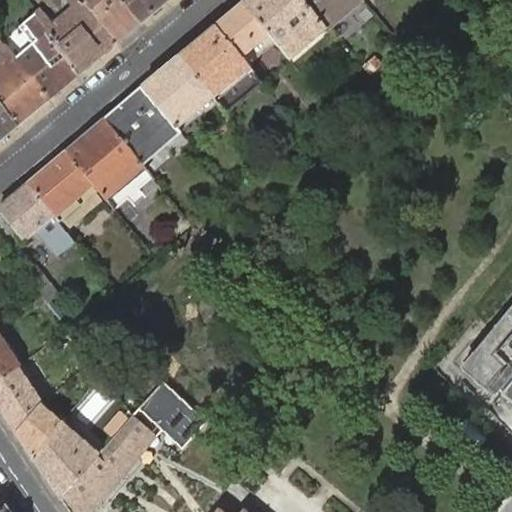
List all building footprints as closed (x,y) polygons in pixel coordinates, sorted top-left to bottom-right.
[(37,0),(43,7),(36,12),(38,16),(52,39),(79,74),(118,42),(81,0),(37,0)] [(81,0),(118,42),(141,22),(122,0),(81,0)] [(122,0),(141,22),(168,0),(167,0),(122,0)] [(276,43),(290,60),(327,29),(302,0),(245,0),(242,3),(268,34),(276,43)] [(302,0),(327,29),(361,0),(302,0)] [(511,3),(503,0),(500,0),(486,16),(511,28),(511,3)] [(268,34),(242,3),(215,26),(241,57),(268,34)] [(17,34),(5,44),(7,46),(48,100),(79,74),(52,39),(38,16),(31,23),(42,36),(29,47),(17,34)] [(31,23),(17,34),(29,47),(42,36),(31,23)] [(212,97),(249,66),(241,57),(215,26),(178,56),(212,97)] [(511,33),(496,50),(511,65),(511,33)] [(241,57),(249,66),(276,43),(268,34),(241,57)] [(0,103),(18,126),(48,100),(7,46),(0,51),(0,52),(8,63),(0,70),(0,103)] [(0,52),(0,70),(8,63),(0,52)] [(177,128),(213,97),(212,97),(178,56),(142,87),(177,128)] [(104,119),(141,163),(180,131),(177,128),(142,87),(104,119)] [(0,141),(18,126),(0,103),(0,141)] [(101,193),(103,196),(141,163),(104,119),(66,151),(98,189),(101,193)] [(101,193),(98,189),(66,151),(27,183),(54,215),(60,221),(69,234),(80,225),(74,217),(101,193)] [(54,215),(27,183),(0,206),(0,210),(25,240),(54,215)] [(42,297),(48,304),(59,294),(36,265),(25,274),(42,297)] [(511,305),(460,368),(494,396),(499,390),(511,400),(511,305)] [(0,378),(18,366),(19,365),(16,360),(5,344),(0,336),(0,378)] [(40,405),(42,404),(39,399),(30,385),(18,366),(0,378),(0,409),(16,433),(40,405)] [(204,425),(164,385),(137,410),(178,451),(204,425)] [(16,433),(32,458),(59,426),(61,423),(40,405),(16,433)] [(66,508),(68,511),(92,511),(134,462),(157,434),(133,414),(100,453),(96,458),(60,499),(66,508)] [(32,458),(60,499),(96,458),(59,426),(32,458)]
